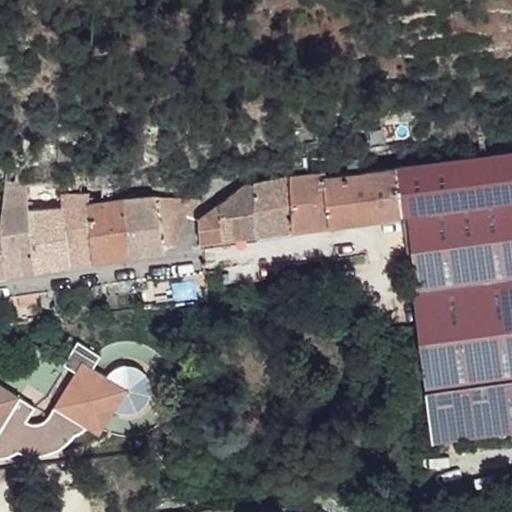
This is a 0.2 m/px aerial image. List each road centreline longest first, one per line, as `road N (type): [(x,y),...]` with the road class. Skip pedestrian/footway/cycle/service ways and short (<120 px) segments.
road 1 (residential): [(0,282),(182,257)]
road 2 (residential): [(182,257),(196,214),(226,183),(299,161)]
